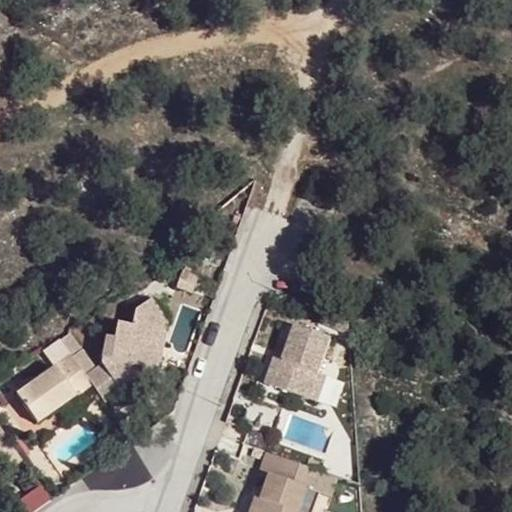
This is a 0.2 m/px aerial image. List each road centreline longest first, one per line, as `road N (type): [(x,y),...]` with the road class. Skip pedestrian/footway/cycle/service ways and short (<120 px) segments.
road 1 (track): [(329,6),(285,0),(138,31),(0,107)]
road 2 (residential): [(170,505),(265,231)]
road 3 (track): [(369,0),(316,60),(265,231)]
